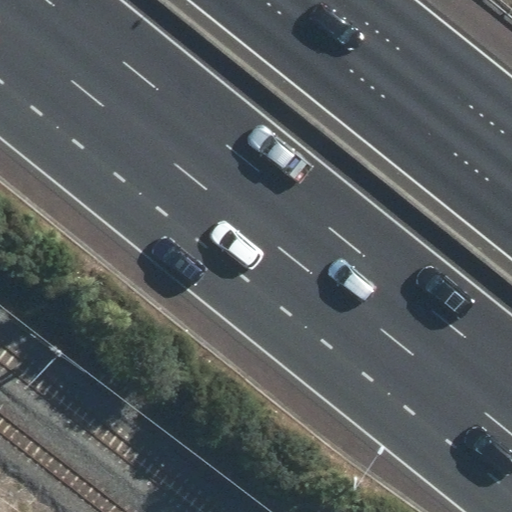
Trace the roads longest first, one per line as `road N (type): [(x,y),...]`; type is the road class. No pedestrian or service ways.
road 1 (motorway): [(511,375),(45,0)]
road 2 (motorway): [(267,0),(511,196)]
